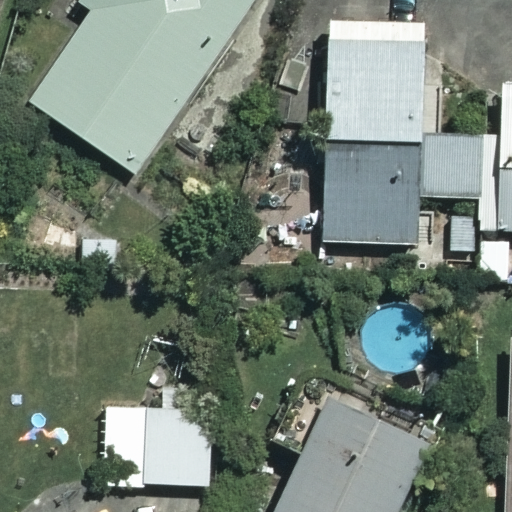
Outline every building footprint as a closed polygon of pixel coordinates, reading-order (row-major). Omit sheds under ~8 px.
[(79,0),(89,7),(26,101),(131,171),(246,0),(79,0)] [(422,20),(321,18),(319,241),(417,242),(418,193),(475,194),(474,227),(511,227),(511,80),(495,80),(494,133),(421,132),(422,20)] [(511,511),(511,332),(507,333),(501,511),(511,511)] [(207,484),(207,389),(157,390),(157,407),(102,407),(103,485),(207,484)] [(384,511),(418,434),(317,390),(264,511),(384,511)]
